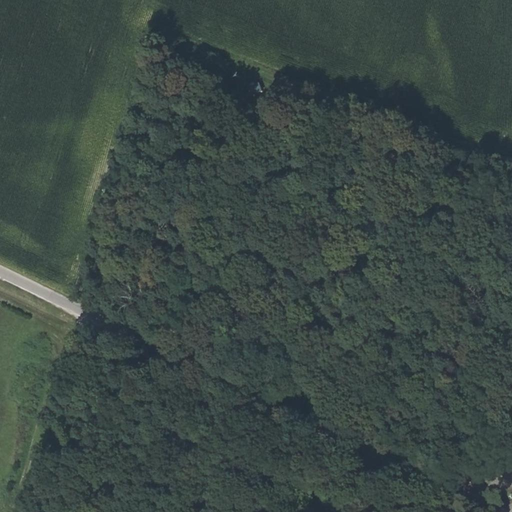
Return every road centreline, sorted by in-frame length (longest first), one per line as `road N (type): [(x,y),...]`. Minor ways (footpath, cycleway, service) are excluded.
road 1 (tertiary): [(0,270),(467,494)]
road 2 (track): [(175,34),(308,92),(511,162)]
